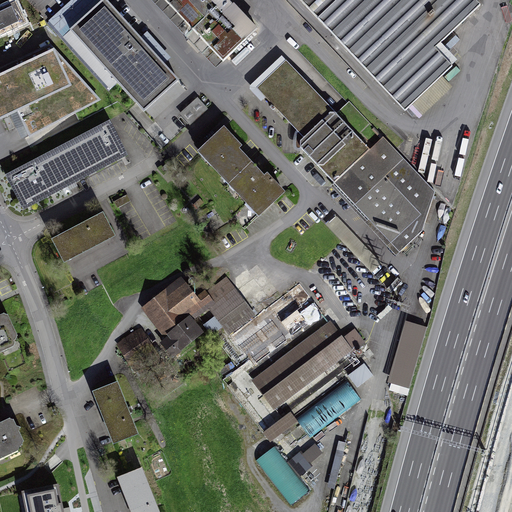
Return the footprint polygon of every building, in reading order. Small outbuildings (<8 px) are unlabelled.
[(179,81),(103,0),(71,0),(47,23),(110,91),(118,83),(146,112),(179,81)] [(254,33),(223,0),(165,0),(223,62),(254,33)] [(302,0),(408,111),(455,67),(435,46),(480,4),(476,0),(302,0)] [(0,44),(36,27),(24,1),(0,12),(0,44)] [(55,50),(0,76),(0,118),(17,110),(28,133),(97,98),(55,50)] [(338,107),(293,58),(259,90),(305,139),(297,146),(401,258),(434,227),(443,195),(350,96),(338,107)] [(181,113),(191,124),(208,108),(198,97),(181,113)] [(112,119),(7,175),(26,211),(132,154),(112,119)] [(222,127),(195,154),(226,185),(253,159),(222,127)] [(254,159),(227,185),(258,217),(285,191),(254,159)] [(127,195),(115,201),(122,215),(134,209),(127,195)] [(103,212),(51,240),(64,264),(116,236),(103,212)] [(390,290),(343,242),(324,261),(371,309),(390,290)] [(361,257),(373,269),(380,261),(369,249),(361,257)] [(186,279),(144,310),(168,341),(210,310),(186,279)] [(238,288),(211,309),(255,366),(326,313),(303,283),(259,316),(238,288)] [(0,311),(0,352),(16,345),(19,337),(5,312),(0,311)] [(410,395),(427,325),(405,319),(387,389),(410,395)] [(331,320),(255,381),(281,414),(357,353),(331,320)] [(139,333),(120,345),(141,375),(160,363),(139,333)] [(361,358),(345,368),(357,386),(373,376),(361,358)] [(232,363),(222,370),(225,375),(236,367),(232,363)] [(94,392),(113,442),(138,433),(119,383),(94,392)] [(263,431),(281,417),(279,415),(273,419),(268,413),(256,423),(263,431)] [(0,425),(0,463),(29,446),(14,420),(0,425)] [(299,473),(324,454),(315,442),(290,461),(299,473)] [(309,491),(276,445),(257,459),(290,505),(309,491)] [(116,479),(129,511),(161,511),(143,468),(116,479)] [(63,511),(57,484),(22,492),(26,511),(63,511)]
